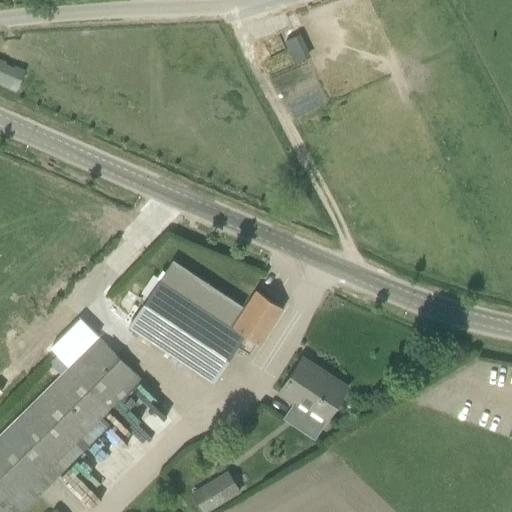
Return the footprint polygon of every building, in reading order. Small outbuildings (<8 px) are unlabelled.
[(300,36),(288,39),(293,61),(306,58),(300,36)] [(0,85),(16,93),(26,70),(14,65),(13,67),(6,64),(7,62),(0,59),(0,85)] [(230,327),(243,307),(228,297),(173,260),(129,327),(213,383),(244,336),(230,327)] [(260,345),(283,309),(256,291),(244,308),(233,327),(260,345)] [(44,476),(102,418),(117,403),(141,379),(100,338),(3,435),(44,476)] [(327,420),(346,391),(317,372),(319,370),(302,358),(279,394),(295,405),(298,400),(327,420)] [(0,511),(7,511),(44,476),(3,435),(0,437),(0,511)] [(202,511),(208,511),(241,493),(228,471),(191,493),(202,511)]
